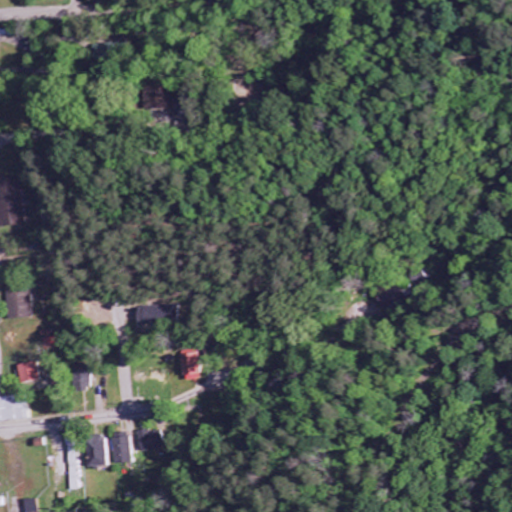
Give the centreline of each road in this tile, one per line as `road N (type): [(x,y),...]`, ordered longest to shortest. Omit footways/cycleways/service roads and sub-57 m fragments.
road 1 (residential): [(0,429),(158,409),(266,368)]
road 2 (residential): [(0,138),(197,134)]
